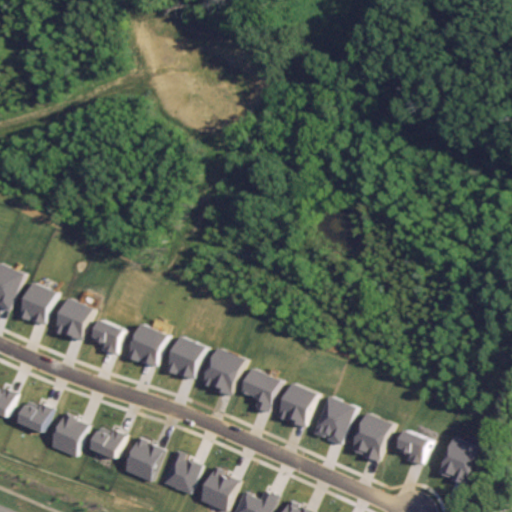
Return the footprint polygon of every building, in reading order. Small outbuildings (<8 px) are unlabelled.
[(265,398),(261,406),(274,411),(287,379),(258,368),(249,391),(265,398)] [(400,423),(373,412),(358,449),(369,454),(368,454),(385,461),(400,423)] [(55,446),(79,456),(93,423),(69,413),(55,446)] [(485,447),(459,436),(444,473),(455,477),(455,478),(470,484),(485,447)] [(233,510),(244,476),(217,467),(206,501),(233,510)] [(279,511),(279,492),(267,492),(267,495),(244,494),(244,511),(279,511)]
